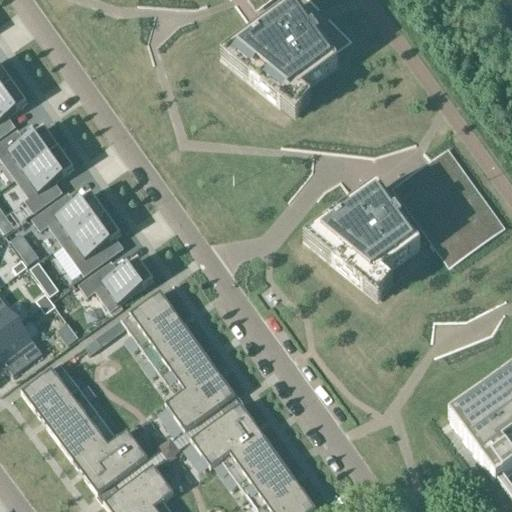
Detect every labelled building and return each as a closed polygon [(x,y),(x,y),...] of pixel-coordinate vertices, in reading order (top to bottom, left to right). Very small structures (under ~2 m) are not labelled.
[(280,111),(337,70),(294,10),(220,63),(280,111)] [(0,95),(11,88),(0,71),(0,95)] [(11,88),(0,95),(0,142),(10,135),(3,125),(26,108),(11,88)] [(13,139),(0,148),(0,164),(15,185),(58,153),(43,133),(20,149),(13,139)] [(58,153),(15,185),(29,204),(25,207),(33,218),(57,201),(50,191),(73,174),(58,153)] [(420,253),(376,193),(302,246),(362,294),(420,253)] [(60,205),(32,225),(40,236),(48,231),(62,250),(105,219),(90,198),(67,215),(60,205)] [(105,219),(62,250),(84,281),(104,267),(97,257),(120,240),(105,219)] [(5,222),(0,226),(0,234),(4,240),(13,234),(5,222)] [(31,253),(20,261),(27,270),(37,262),(31,253)] [(107,270),(78,290),(87,302),(95,296),(109,317),(153,286),(137,264),(114,281),(107,270)] [(12,273),(17,279),(27,272),(22,265),(12,273)] [(38,268),(29,274),(36,285),(45,278),(38,268)] [(160,298),(120,326),(175,403),(165,411),(184,438),(216,415),(222,423),(190,446),(210,474),(221,467),(253,511),(313,511),(241,410),(235,402),(160,298)] [(45,319),(55,312),(45,299),(36,306),(45,319)] [(0,303),(0,342),(19,328),(0,303)] [(19,328),(0,342),(0,370),(3,368),(13,381),(42,359),(19,328)] [(96,343),(85,352),(90,360),(102,352),(96,343)] [(60,369),(21,398),(97,501),(103,509),(105,511),(166,511),(163,507),(173,499),(153,472),(121,495),(116,487),(147,464),(127,436),(116,444),(60,369)] [(511,511),(511,378),(448,424),(450,427),(479,467),(483,465),(490,475),(496,484),(497,484),(497,485),(502,481),(506,479),(507,480),(511,476),(511,466),(505,457),(511,451),(511,511)]
